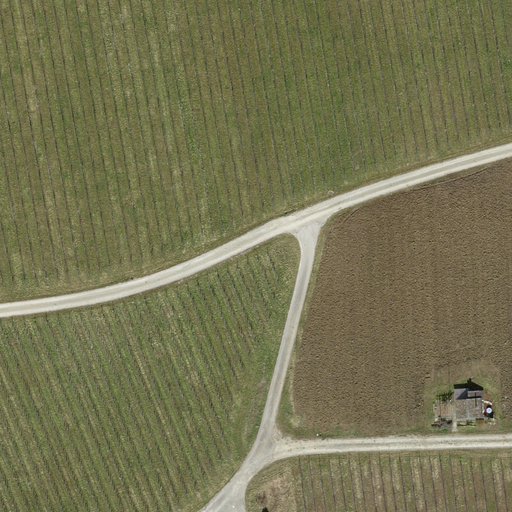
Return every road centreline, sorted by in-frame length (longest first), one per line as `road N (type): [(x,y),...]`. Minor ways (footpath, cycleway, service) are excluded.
road 1 (track): [(213,511),(267,444),(309,220),(511,159)]
road 2 (track): [(309,220),(154,291),(0,318)]
road 3 (track): [(511,433),(267,444)]
